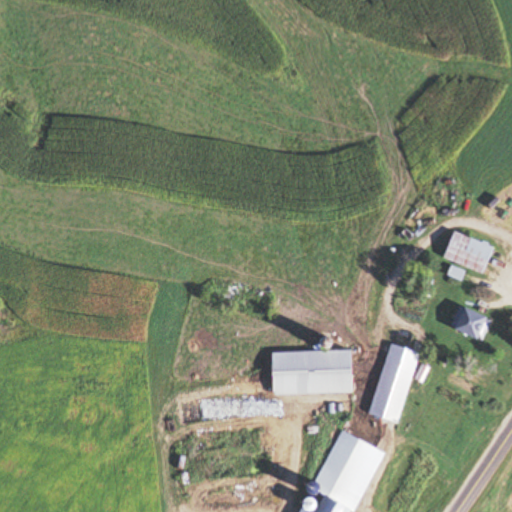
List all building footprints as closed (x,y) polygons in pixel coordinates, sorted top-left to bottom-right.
[(439,258),(482,274),(492,246),(449,231),(439,258)] [(223,304),(243,308),(244,303),(253,305),(256,292),(220,283),(218,292),(226,294),(223,304)] [(477,343),(488,320),(457,306),(446,329),(477,343)] [(386,344),(364,415),(392,424),(414,353),(386,344)] [(345,351),(265,353),(266,396),(346,394),(345,351)] [(342,511),(373,451),(338,433),(308,492),(314,495),(305,511),(342,511)]
